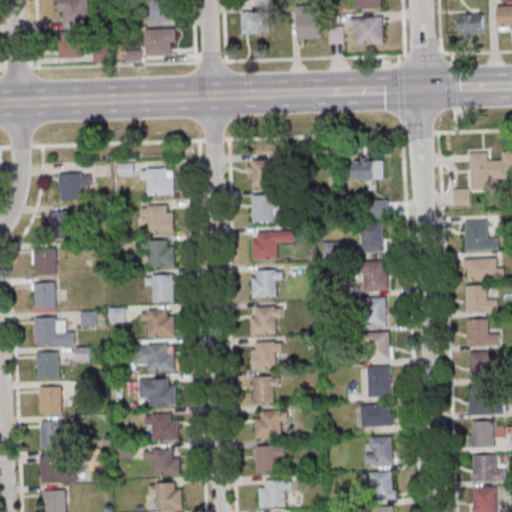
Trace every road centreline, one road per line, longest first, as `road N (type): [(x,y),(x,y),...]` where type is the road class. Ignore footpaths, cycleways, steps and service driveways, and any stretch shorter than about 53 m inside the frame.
road 1 (residential): [(220,511),(207,0)]
road 2 (residential): [(438,511),(422,131)]
road 3 (residential): [(0,229),(18,185),(14,0)]
road 4 (secondary): [(211,95),(18,102)]
road 5 (residential): [(6,511),(0,360)]
